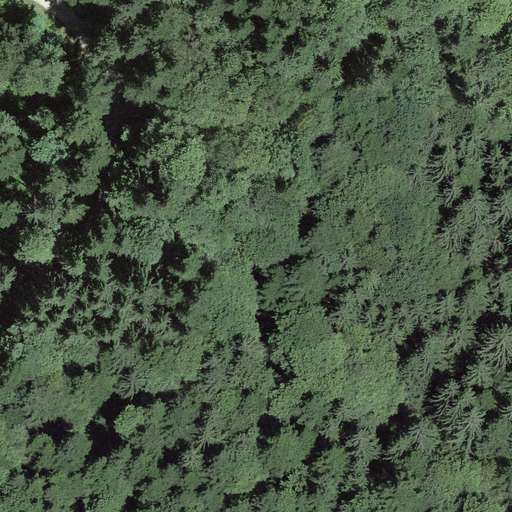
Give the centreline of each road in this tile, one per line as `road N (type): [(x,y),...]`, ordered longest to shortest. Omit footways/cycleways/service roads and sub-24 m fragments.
road 1 (track): [(117,101),(248,102),(301,88),(346,51),(349,0)]
road 2 (track): [(0,296),(103,156),(117,101)]
road 3 (track): [(117,101),(103,52),(47,0)]
